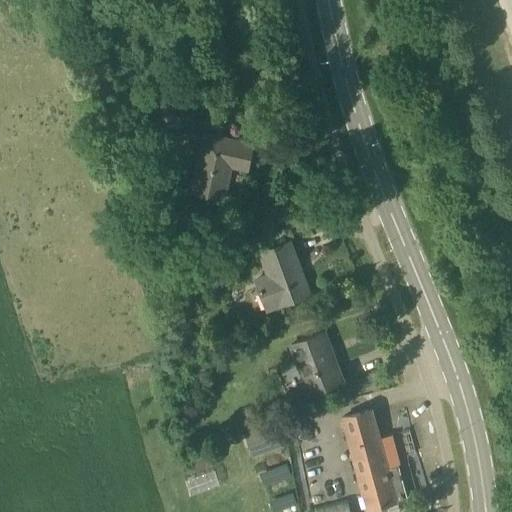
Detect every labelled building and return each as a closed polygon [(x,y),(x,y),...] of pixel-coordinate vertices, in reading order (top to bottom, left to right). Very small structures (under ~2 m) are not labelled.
[(248,168),(253,143),(204,133),(192,191),(225,198),(232,165),(248,168)] [(265,310),(279,305),(310,294),(290,241),(259,253),(267,275),(253,280),(265,310)] [(310,393),(343,380),(324,332),(291,345),(310,393)] [(354,458),(363,488),(364,495),(358,497),(361,508),(367,506),(369,511),(389,511),(387,503),(397,500),(397,499),(407,496),(399,466),(388,468),(372,410),(343,418),(351,448),(354,458)] [(244,433),(252,454),(284,443),(277,422),(244,433)] [(349,511),(345,496),(308,507),(309,511),(349,511)]
